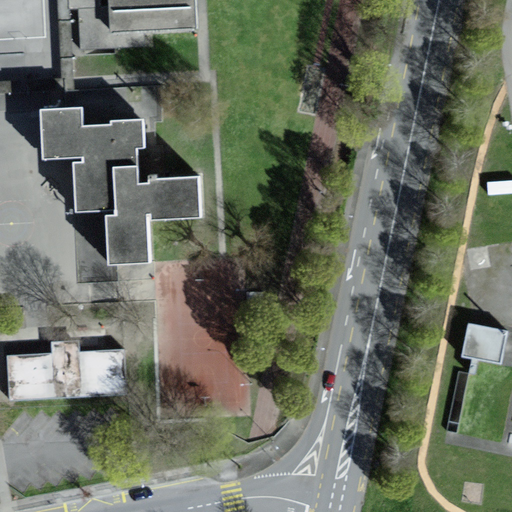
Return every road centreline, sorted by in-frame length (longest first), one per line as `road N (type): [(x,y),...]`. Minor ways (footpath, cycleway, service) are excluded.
road 1 (primary): [(436,0),(377,280)]
road 2 (primary): [(377,280),(312,428),(289,464),(244,498)]
road 3 (primary): [(377,280),(329,507)]
